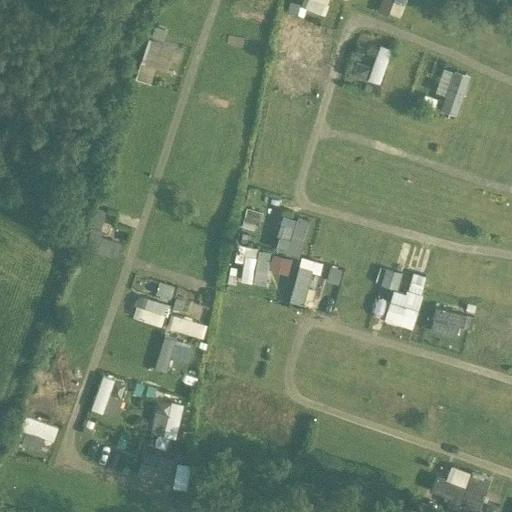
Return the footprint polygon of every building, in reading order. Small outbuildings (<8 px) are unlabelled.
[(303,0),(302,4),(327,13),(332,0),(303,0)] [(383,0),(380,9),(403,17),(409,0),(383,0)] [(314,33),(316,20),(299,18),(298,31),(314,33)] [(243,20),(239,29),(269,40),(272,30),(243,20)] [(153,35),(167,39),(170,28),(157,24),(153,35)] [(284,85),(296,87),(307,34),(295,32),(284,85)] [(182,60),(186,47),(151,37),(139,78),(154,82),(158,67),(170,70),(174,58),(182,60)] [(383,81),(395,47),(383,42),(370,77),(383,81)] [(442,107),(460,113),(474,74),(447,64),(438,91),(447,94),(442,107)] [(305,255),(313,218),(286,212),(278,248),(305,255)] [(123,257),(128,240),(102,233),(97,250),(123,257)] [(276,252),(273,269),(292,272),(295,256),(276,252)] [(314,270),(324,272),(326,260),(303,255),(294,300),(307,303),(314,270)] [(388,265),(383,283),(400,288),(405,270),(388,265)] [(270,271),(253,269),(251,281),(268,283),(270,271)] [(411,286),(423,291),(429,275),(417,271),(411,286)] [(173,298),(178,286),(163,279),(158,292),(173,298)] [(387,318),(416,326),(425,294),(397,285),(387,318)] [(166,323),(170,300),(139,294),(135,318),(166,323)] [(227,298),(221,323),(240,329),(247,304),(227,298)] [(434,330),(459,334),(460,324),(473,326),(475,311),(438,305),(434,330)] [(174,311),(170,325),(205,336),(209,322),(174,311)] [(511,324),(490,318),(482,343),(511,352),(511,350),(511,324)] [(175,356),(190,360),(196,343),(166,334),(157,365),(171,370),(175,356)] [(245,349),(231,346),(233,338),(221,335),(215,363),(252,372),(258,345),(246,342),(245,349)] [(62,404),(68,378),(40,371),(37,385),(43,387),(41,398),(62,404)] [(106,373),(93,406),(118,416),(131,383),(106,373)] [(153,431),(179,437),(188,396),(162,390),(153,431)] [(477,434),(480,415),(438,408),(435,427),(477,434)] [(43,450),(47,436),(57,439),(61,423),(30,415),(22,445),(43,450)] [(148,448),(140,472),(169,482),(178,458),(148,448)] [(191,488),(194,463),(180,461),(177,486),(191,488)] [(453,466),(451,479),(470,482),(472,469),(453,466)] [(499,511),(501,504),(487,501),(494,475),(471,469),(463,505),(492,511),(499,511)]
